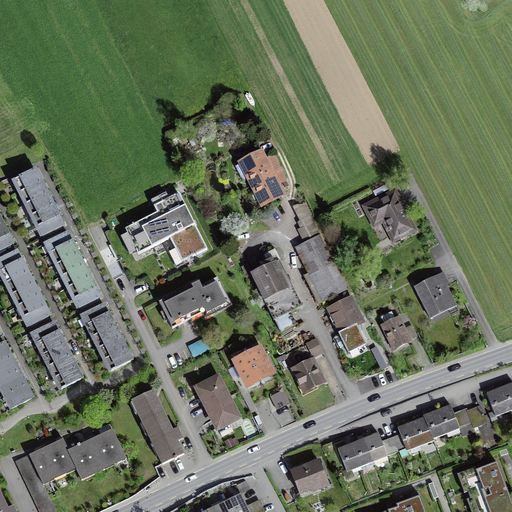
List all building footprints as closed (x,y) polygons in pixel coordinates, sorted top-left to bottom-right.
[(281,197),(260,154),(242,163),(264,205),(281,197)] [(20,193),(40,183),(34,171),(14,181),(20,193)] [(26,204),(46,194),(40,183),(20,193),(26,204)] [(395,192),(365,207),(374,226),(383,221),(394,241),(415,230),(395,192)] [(32,216),(51,206),(46,194),(26,204),(32,216)] [(125,230),(138,255),(170,239),(182,262),(207,250),(179,194),(154,207),(157,213),(125,230)] [(38,227),(57,217),(51,206),(32,216),(38,227)] [(57,217),(38,227),(43,237),(62,227),(57,217)] [(314,223),(310,217),(298,223),(301,229),(299,230),(305,243),(300,246),(327,300),(346,290),(312,224),(314,223)] [(51,253),(71,243),(66,234),(46,244),(51,253)] [(7,236),(0,239),(0,251),(12,245),(7,236)] [(57,265),(76,255),(71,243),(51,253),(57,265)] [(0,270),(1,272),(20,262),(15,252),(0,260),(0,270)] [(63,276),(82,266),(76,255),(57,265),(63,276)] [(252,275),(275,321),(298,309),(272,258),(262,263),(265,269),(252,275)] [(6,283),(26,273),(20,262),(1,272),(6,283)] [(68,288),(88,278),(82,266),(63,276),(68,288)] [(12,295),(32,285),(26,273),(6,283),(12,295)] [(440,275),(415,288),(429,316),(447,307),(446,304),(453,301),(440,275)] [(74,299),(94,289),(88,278),(68,288),(74,299)] [(159,303),(172,329),(202,314),(203,316),(230,303),(217,279),(201,287),(199,283),(159,303)] [(18,306),(38,296),(32,285),(12,295),(18,306)] [(94,289),(74,299),(79,309),(99,299),(94,289)] [(24,317),(44,307),(38,296),(18,306),(24,317)] [(350,299),(329,310),(341,333),(362,323),(350,299)] [(87,325),(107,315),(102,306),(83,316),(87,325)] [(44,307),(24,317),(29,327),(49,317),(44,307)] [(394,349),(410,341),(398,318),(395,320),(393,314),(390,313),(383,316),(382,319),(385,325),(383,326),(394,349)] [(93,337),(113,327),(107,315),(87,325),(93,337)] [(37,343),(57,333),(52,324),(33,334),(37,343)] [(99,348),(119,338),(113,327),(93,337),(99,348)] [(43,355),(63,345),(57,333),(37,343),(43,355)] [(105,360),(125,350),(119,338),(99,348),(105,360)] [(316,340),(306,345),(313,357),(323,352),(316,340)] [(0,362),(10,358),(3,344),(0,345),(0,362)] [(49,366),(69,356),(63,345),(43,355),(49,366)] [(247,355),(260,380),(273,374),(260,349),(255,351),(252,347),(247,350),(249,354),(247,355)] [(384,367),(389,363),(377,347),(372,350),(384,367)] [(125,350),(105,360),(111,371),(131,361),(125,350)] [(247,387),(260,380),(247,355),(246,356),(243,352),(238,354),(240,359),(235,361),(247,387)] [(55,378),(75,368),(69,356),(49,366),(55,378)] [(0,380),(17,371),(10,358),(0,362),(0,380)] [(324,382),(313,360),(293,370),(304,392),(324,382)] [(75,368),(55,378),(61,390),(81,380),(75,368)] [(0,386),(5,395),(24,385),(17,371),(0,380),(0,386)] [(217,378),(197,389),(222,436),(233,431),(229,423),(238,418),(217,378)] [(511,383),(500,389),(509,412),(511,410),(511,383)] [(24,385),(5,395),(12,409),(31,399),(24,385)] [(495,417),(509,412),(500,389),(487,394),(495,417)] [(270,397),(274,404),(286,397),(283,391),(270,397)] [(160,455),(158,456),(162,465),(174,459),(175,460),(177,459),(176,458),(181,456),(175,443),(183,439),(178,429),(170,433),(151,393),(134,401),(140,414),(138,415),(142,423),(144,422),(150,435),(148,435),(152,444),(154,443),(160,455)] [(286,397),(274,404),(277,410),(290,404),(286,397)] [(459,428),(465,426),(460,412),(454,414),(450,406),(437,411),(446,434),(459,428)] [(473,409),(479,423),(486,420),(480,406),(473,409)] [(472,425),(479,423),(473,409),(469,410),(466,411),(471,424),(472,425)] [(465,426),(471,424),(466,411),(465,410),(460,412),(465,426)] [(437,411),(424,416),(433,439),(446,434),(437,411)] [(420,446),(433,441),(424,418),(411,423),(420,446)] [(420,446),(411,423),(398,428),(400,435),(406,449),(407,451),(420,446)] [(101,435),(115,465),(126,459),(110,425),(108,425),(99,429),(99,430),(101,435)] [(364,439),(374,462),(393,454),(388,440),(381,442),(378,434),(372,436),(364,439)] [(90,440),(104,470),(115,465),(101,435),(90,440)] [(399,451),(406,449),(400,435),(394,437),(399,451)] [(396,452),(399,451),(394,437),(388,440),(393,454),(396,452)] [(66,474),(76,469),(67,451),(68,451),(63,439),(51,445),(66,474)] [(360,467),(374,462),(364,439),(351,444),(360,467)] [(104,470),(90,440),(79,446),(93,475),(104,470)] [(347,472),(360,467),(351,444),(338,449),(347,472)] [(40,450),(55,480),(66,474),(51,445),(40,450)] [(67,451),(76,469),(81,481),(93,475),(79,446),(68,451),(67,451)] [(29,455),(44,485),(55,480),(40,450),(29,455)] [(56,511),(44,485),(29,455),(16,462),(39,511),(56,511)] [(318,489),(328,485),(319,461),(291,472),(299,493),(311,488),(310,486),(316,484),(318,489)] [(511,511),(511,493),(509,494),(497,463),(458,478),(470,511),(511,511)] [(470,511),(458,478),(399,499),(401,503),(420,496),(425,511),(470,511)] [(241,494),(229,500),(234,511),(249,511),(246,506),(241,494)] [(397,507),(384,511),(425,511),(420,496),(401,503),(396,505),(397,507)] [(15,511),(13,507),(6,511),(0,499),(0,511),(15,511)] [(234,511),(229,500),(218,505),(221,511),(234,511)] [(249,511),(264,511),(259,501),(246,506),(249,511)]
